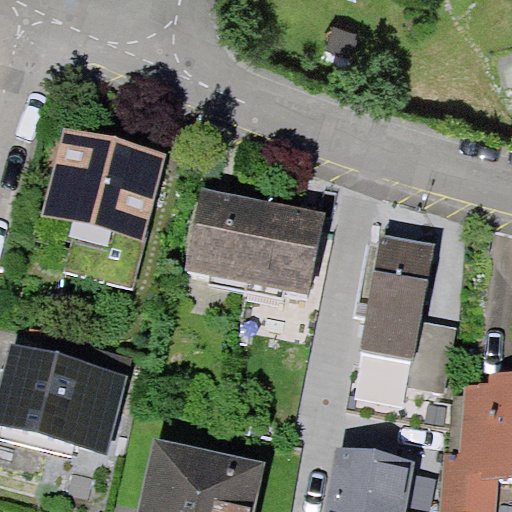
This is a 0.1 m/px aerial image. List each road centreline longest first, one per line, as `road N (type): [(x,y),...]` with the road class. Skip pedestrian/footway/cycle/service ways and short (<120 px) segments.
road 1 (residential): [(160,46),(248,89),(511,179)]
road 2 (residential): [(0,121),(32,0)]
